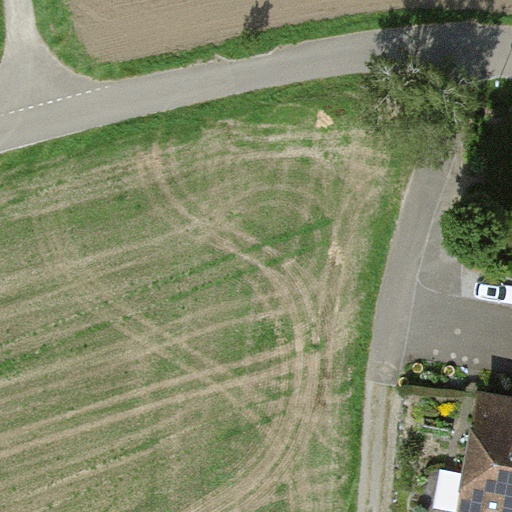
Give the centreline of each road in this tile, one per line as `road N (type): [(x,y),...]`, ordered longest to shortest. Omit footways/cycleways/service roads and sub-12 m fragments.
road 1 (unclassified): [(0,137),(384,51),(511,51)]
road 2 (track): [(447,49),(382,368),(368,511)]
road 3 (track): [(22,0),(32,128)]
